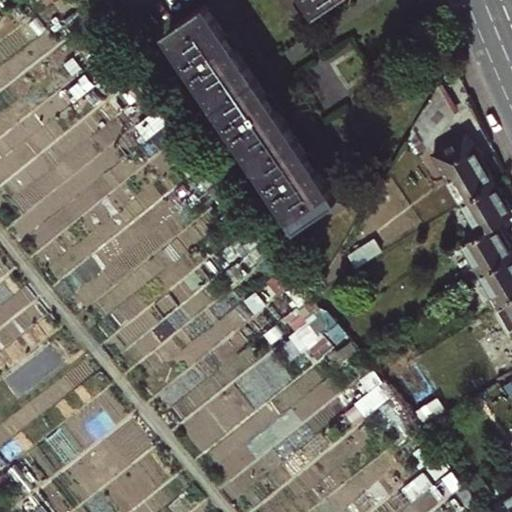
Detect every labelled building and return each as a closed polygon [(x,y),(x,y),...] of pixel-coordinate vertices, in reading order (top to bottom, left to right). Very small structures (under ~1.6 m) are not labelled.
[(339,0),(315,0),(323,11),(339,0)] [(226,35),(205,4),(169,27),(301,223),(337,200),(317,170),(307,155),(276,109),(267,96),(235,48),(226,35)] [(235,48),(241,44),(232,30),(226,35),(235,48)] [(416,124),(429,146),(453,111),(439,87),(416,124)] [(276,109),(282,105),(273,92),(267,96),(276,109)] [(464,204),(497,185),(467,134),(434,154),(464,204)] [(317,170),(323,165),(313,151),(307,155),(317,170)] [(498,226),(511,217),(511,209),(497,185),(464,204),(482,235),(498,226)] [(482,277),(511,258),(511,249),(498,226),(482,235),(463,246),(482,277)] [(500,307),(511,299),(511,258),(482,277),(500,307)] [(511,327),(511,299),(500,307),(511,327)] [(304,346),(323,333),(313,317),(293,331),(304,346)] [(421,421),(442,409),(435,397),(414,409),(421,421)] [(500,511),(511,511),(511,494),(496,505),(500,511)]
